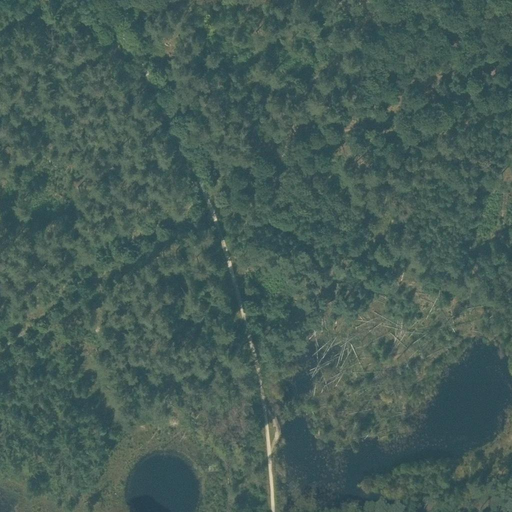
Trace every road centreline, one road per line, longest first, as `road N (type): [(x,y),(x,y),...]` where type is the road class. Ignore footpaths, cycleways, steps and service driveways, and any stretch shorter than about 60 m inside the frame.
road 1 (track): [(204,195),(447,93),(511,80)]
road 2 (track): [(0,354),(111,258),(204,195)]
